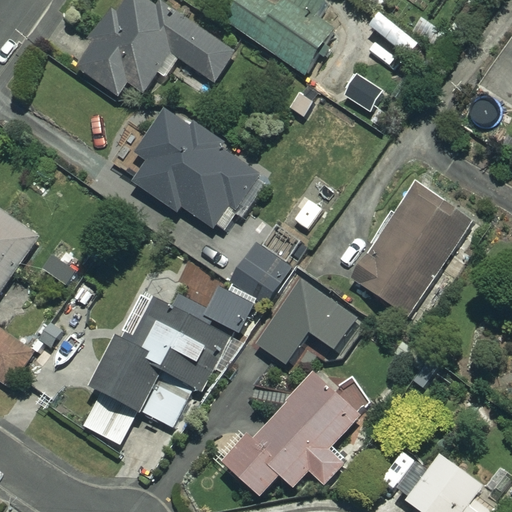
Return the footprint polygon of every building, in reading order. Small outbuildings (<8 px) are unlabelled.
[(238,55),(153,0),(125,0),(80,69),(124,98),(132,85),(150,97),(176,57),(219,84),(238,55)] [(331,2),(329,0),(293,0),(284,13),(265,0),(246,0),(230,23),(306,78),(339,32),(320,18),(331,2)] [(392,0),(368,0),(368,1),(385,12),(392,0)] [(320,104),(300,91),(289,108),(309,121),(320,104)] [(228,146),(170,112),(143,158),(152,163),(139,187),(199,221),(192,232),(210,243),(233,204),(241,209),(261,174),(224,152),(228,146)] [(333,197),(314,184),(290,220),(308,232),(333,197)] [(475,221),(420,185),(357,281),(412,317),(475,221)] [(0,301),(43,239),(0,208),(0,301)] [(294,271),(262,247),(233,285),(265,309),(294,271)] [(363,323),(304,283),(261,346),(291,366),(313,334),(342,354),(363,323)] [(144,414),(176,433),(230,338),(164,300),(139,344),(128,338),(99,389),(106,393),(85,428),(124,450),(144,414)] [(38,352),(0,326),(0,380),(12,389),(38,352)] [(363,416),(319,376),(273,427),(270,424),(231,467),(266,498),(285,477),(299,490),(314,473),(330,488),(350,466),(332,450),(363,416)] [(492,511),(477,501),(489,485),(452,460),(438,482),(429,476),(412,501),(427,511),(492,511)]
